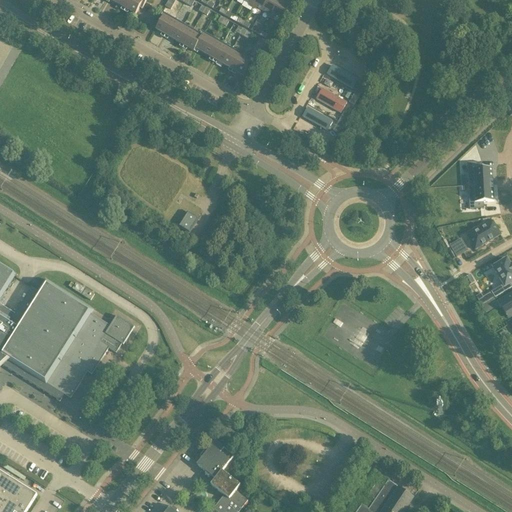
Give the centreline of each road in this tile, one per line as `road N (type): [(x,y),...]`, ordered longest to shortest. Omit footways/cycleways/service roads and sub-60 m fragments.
road 1 (unclassified): [(476,511),(325,417),(239,405),(211,385)]
road 2 (unclassified): [(211,385),(189,367),(147,302),(0,208)]
road 3 (tertiary): [(236,142),(0,8)]
road 4 (residential): [(252,111),(63,0)]
road 5 (tertiary): [(511,415),(480,379),(421,281),(382,246)]
road 6 (tertiary): [(211,385),(337,245)]
road 7 (tertiary): [(107,511),(211,385)]
road 8 (residential): [(252,111),(277,125),(289,121),(319,74),(329,44),(306,20)]
road 9 (tertiary): [(382,202),(496,93)]
